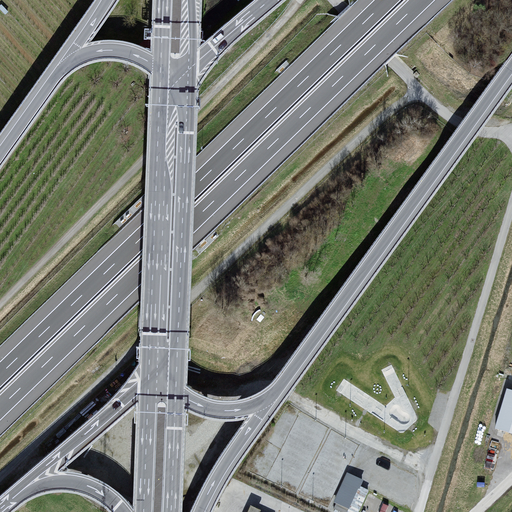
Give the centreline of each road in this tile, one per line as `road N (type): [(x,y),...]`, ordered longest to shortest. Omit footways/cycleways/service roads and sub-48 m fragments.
road 1 (motorway): [(0,408),(422,0)]
road 2 (motorway): [(386,0),(0,373)]
road 3 (track): [(0,306),(298,0)]
road 4 (motorway): [(270,398),(511,65)]
road 5 (track): [(511,201),(421,511)]
road 6 (track): [(421,90),(190,296)]
road 7 (track): [(333,0),(453,119),(511,134)]
road 8 (primary): [(158,114),(150,342)]
road 9 (primary): [(178,338),(185,129)]
road 10 (track): [(138,345),(0,477)]
road 11 (motorway): [(18,491),(149,373)]
road 12 (primary): [(149,373),(141,511)]
road 13 (motorway): [(199,511),(270,398)]
road 14 (primary): [(171,511),(177,390)]
